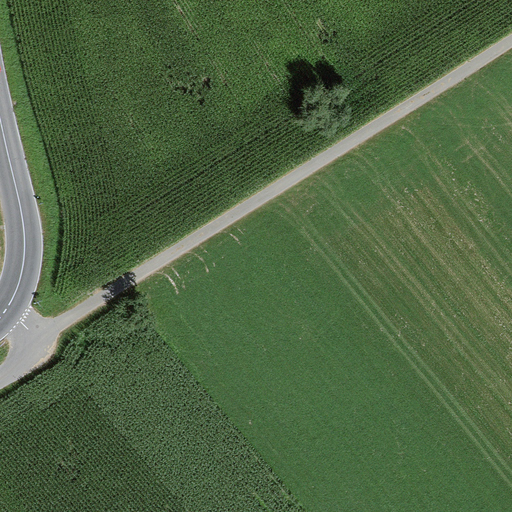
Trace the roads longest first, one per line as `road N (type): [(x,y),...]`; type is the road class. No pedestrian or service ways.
road 1 (track): [(34,342),(511,46)]
road 2 (tertiary): [(0,320),(20,282),(21,220),(0,121)]
